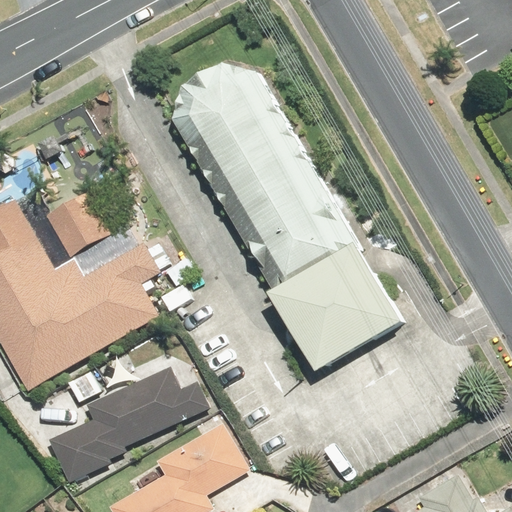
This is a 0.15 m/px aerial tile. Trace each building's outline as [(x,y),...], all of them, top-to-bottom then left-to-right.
[(264,72),(231,63),(190,86),(181,120),(256,248),(328,370),(410,322),(264,72)] [(0,331),(34,391),(166,316),(148,284),(168,273),(151,243),(147,246),(134,224),(119,232),(96,193),(55,216),(79,260),(62,269),(23,200),(0,212),(0,331)] [(132,448),(216,408),(203,382),(188,390),(177,367),(93,406),(99,420),(54,441),(74,483),(117,463),(116,460),(133,452),(132,448)] [(213,496),(257,471),(230,424),(163,462),(171,476),(116,507),(118,511),(217,511),(221,510),(213,496)] [(511,511),(511,509),(507,511),(491,511),(483,498),(478,501),(463,475),(426,498),(431,507),(423,511),(511,511)]
